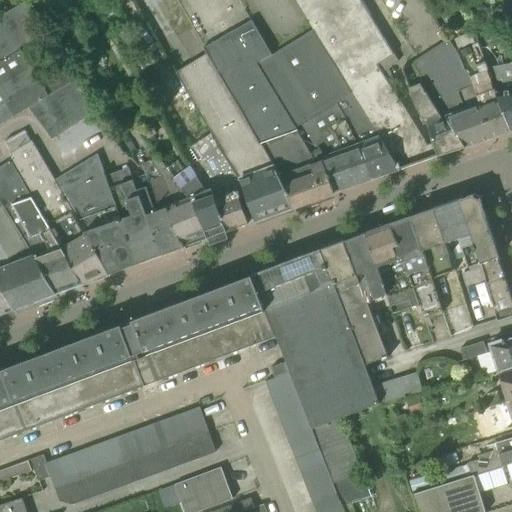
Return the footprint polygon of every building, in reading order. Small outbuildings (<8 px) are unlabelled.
[(0,122),(29,106),(76,79),(68,66),(43,81),(25,51),(49,36),(26,0),(0,15),(0,122)] [(439,154),(435,142),(431,143),(428,145),(392,87),(377,64),(394,54),(360,0),(295,0),(314,30),(363,110),(380,137),(399,169),(401,168),(437,155),(439,154)] [(447,6),(442,0),(423,0),(433,15),(447,6)] [(511,1),(500,9),(511,27),(511,1)] [(258,62),(273,53),(253,19),(252,20),(204,47),(208,54),(286,187),(292,207),(335,192),(324,159),(317,161),(312,152),(258,62)] [(314,30),(273,53),(258,62),(312,152),(325,145),(331,154),(339,152),(352,186),(372,178),(399,169),(380,137),(360,144),(343,150),(331,128),(363,110),(314,30)] [(463,69),(456,50),(448,39),(446,40),(420,57),(412,62),(449,117),(465,146),(488,138),(480,121),(484,120),(486,117),(470,75),(463,69)] [(491,79),(487,67),(478,39),(456,50),(463,69),(470,75),(486,117),(484,120),(480,121),(488,138),(511,129),(491,79)] [(286,187),(208,54),(175,72),(190,96),(212,131),(240,179),(255,221),(292,207),(286,187)] [(392,87),(398,84),(387,67),(398,61),(394,54),(377,64),(392,87)] [(511,128),(511,62),(487,67),(491,79),(511,129),(511,128)] [(76,79),(29,106),(53,139),(96,109),(76,79)] [(426,122),(435,142),(439,154),(465,146),(449,117),(443,121),(419,83),(409,86),(416,107),(417,107),(423,122),(426,122)] [(153,121),(141,128),(147,138),(158,131),(153,121)] [(110,273),(53,177),(31,139),(29,141),(22,129),(4,139),(8,147),(9,160),(82,283),(110,273)] [(227,231),(255,221),(240,179),(212,131),(199,139),(181,150),(189,163),(205,190),(210,188),(227,231)] [(325,145),(312,152),(317,161),(324,159),(335,192),(352,186),(339,152),(331,154),(325,145)] [(137,263),(103,176),(96,154),(53,177),(110,273),(137,263)] [(148,174),(146,174),(159,209),(166,206),(183,247),(209,237),(191,196),(186,198),(184,195),(168,168),(160,157),(154,160),(144,163),(146,169),(148,174)] [(82,283),(9,160),(0,165),(0,201),(4,208),(11,204),(30,236),(40,233),(47,246),(53,244),(56,250),(41,256),(37,248),(30,250),(56,292),(82,283)] [(191,196),(209,237),(227,231),(210,188),(205,190),(189,163),(184,165),(178,160),(168,168),(184,195),(186,198),(191,196)] [(162,254),(132,179),(128,167),(103,176),(137,263),(162,254)] [(183,247),(166,206),(159,209),(146,174),(132,179),(162,254),(183,247)] [(478,262),(480,268),(486,284),(498,320),(511,315),(511,298),(494,246),(495,246),(485,216),(486,215),(480,197),(474,194),(459,199),(481,261),(478,262)] [(481,261),(459,199),(434,208),(456,270),(478,262),(481,261)] [(56,292),(30,250),(4,208),(0,201),(0,284),(14,308),(56,292)] [(410,216),(432,277),(447,273),(456,270),(434,208),(410,216)] [(432,277),(410,216),(389,223),(416,293),(420,307),(425,305),(430,317),(444,313),(443,311),(436,288),(432,277)] [(416,293),(389,223),(364,232),(378,266),(376,267),(389,300),(395,315),(420,307),(416,293)] [(343,240),(370,308),(389,300),(376,267),(378,266),(364,232),(343,240)] [(370,308),(343,240),(321,249),(364,366),(382,359),(383,360),(389,358),(370,308)] [(337,493),(341,504),(342,506),(372,495),(341,418),(380,403),(373,387),(364,366),(321,249),(252,274),(276,336),(286,361),(290,372),(294,383),(298,394),(303,405),(307,416),(311,427),(316,438),(320,449),(324,460),(329,471),(333,482),(337,493)] [(486,284),(480,268),(461,275),(466,290),(486,284)] [(0,370),(0,439),(276,336),(252,274),(251,275),(251,276),(134,320),(135,322),(123,326),(122,324),(0,370)] [(14,308),(0,284),(0,313),(12,309),(14,308)] [(505,338),(490,343),(499,370),(511,366),(511,338),(506,341),(505,338)] [(484,342),(461,349),(465,360),(488,353),(484,342)] [(275,377),(290,372),(286,361),(271,367),(275,377)] [(290,372),(275,377),(265,381),(269,392),(294,383),(290,372)] [(508,400),(511,398),(511,372),(500,376),(508,400)] [(373,387),(380,403),(381,408),(424,395),(417,373),(373,387)] [(294,383),(269,392),(274,403),(298,394),(294,383)] [(298,394),(274,403),(278,414),(303,405),(298,394)] [(407,402),(410,412),(422,408),(419,398),(407,402)] [(511,398),(508,400),(475,410),(478,419),(499,413),(504,430),(511,427),(511,398)] [(303,405),(278,414),(282,425),(307,416),(303,405)] [(197,436),(209,432),(200,406),(188,410),(197,436)] [(176,415),(185,440),(196,436),(197,436),(188,410),(176,415)] [(401,414),(388,419),(392,434),(406,429),(401,414)] [(164,419),(173,444),(183,441),(185,440),(176,415),(164,419)] [(307,416),(282,425),(287,436),(311,427),(307,416)] [(152,423),(162,449),(170,446),(173,444),(164,419),(152,423)] [(141,428),(150,453),(157,450),(162,449),(152,423),(141,428)] [(311,427),(287,436),(291,447),(316,438),(311,427)] [(129,432),(138,457),(144,455),(150,453),(141,428),(129,432)] [(117,436),(126,462),(131,460),(138,457),(129,432),(117,436)] [(196,436),(203,457),(216,452),(209,432),(197,436),(196,436)] [(105,440),(114,466),(118,465),(126,462),(117,436),(105,440)] [(185,440),(183,441),(190,461),(203,457),(196,436),(185,440)] [(480,459),(468,463),(472,475),(476,474),(502,465),(511,461),(511,436),(496,442),(499,449),(479,455),(480,459)] [(316,438),(291,447),(295,458),(320,449),(316,438)] [(93,445),(103,470),(105,469),(114,466),(105,440),(93,445)] [(183,441),(173,444),(170,446),(177,466),(190,461),(183,441)] [(82,449),(91,474),(92,474),(103,470),(93,445),(82,449)] [(162,449),(157,450),(164,471),(177,466),(170,446),(162,449)] [(70,453),(79,479),(91,474),(82,449),(70,453)] [(320,449),(295,458),(300,469),(324,460),(320,449)] [(150,453),(144,455),(151,476),(164,471),(157,450),(150,453)] [(432,459),(435,470),(458,463),(455,452),(432,459)] [(58,458),(67,483),(79,479),(70,453),(58,458)] [(51,475),(46,462),(43,455),(31,459),(38,480),(51,475)] [(138,457),(131,460),(138,480),(151,476),(144,455),(138,457)] [(46,462),(51,475),(55,487),(67,483),(58,458),(46,462)] [(0,470),(0,480),(32,469),(29,460),(0,470)] [(131,460),(126,462),(118,465),(125,485),(138,480),(131,460)] [(324,460),(300,469),(304,480),(329,471),(324,460)] [(511,461),(502,465),(509,489),(511,488),(511,461)] [(444,471),(447,482),(470,475),(467,464),(444,471)] [(114,466),(105,469),(112,490),(125,485),(118,465),(114,466)] [(187,511),(193,511),(233,497),(221,466),(177,483),(187,511)] [(103,470),(92,474),(99,495),(112,490),(105,469),(103,470)] [(329,471),(304,480),(308,492),(333,482),(329,471)] [(91,474),(79,479),(86,499),(99,495),(92,474),(91,474)] [(408,482),(412,493),(435,486),(431,474),(408,482)] [(419,511),(488,511),(476,474),(472,475),(470,476),(438,486),(414,493),(419,511)] [(79,479),(67,483),(55,487),(60,501),(73,504),(86,499),(79,479)] [(333,482),(308,492),(313,503),(337,493),(333,482)] [(177,483),(158,490),(165,508),(183,501),(177,483)] [(337,493),(313,503),(316,511),(320,511),(341,504),(337,493)] [(0,511),(27,511),(23,498),(0,505),(0,511)] [(212,511),(242,511),(253,508),(254,511),(267,511),(265,504),(255,508),(251,498),(212,511)]
